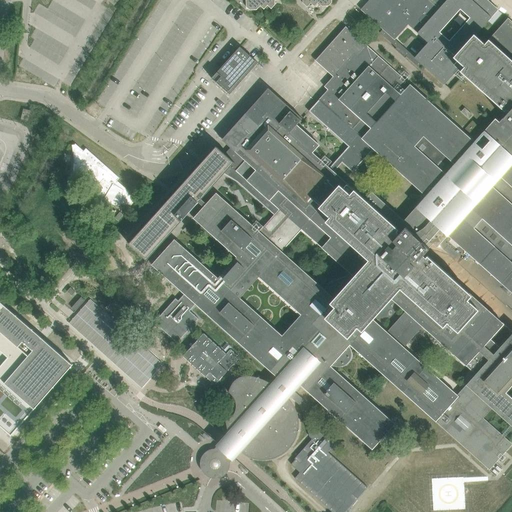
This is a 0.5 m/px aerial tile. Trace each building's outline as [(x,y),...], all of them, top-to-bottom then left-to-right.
[(319,100),(309,111),(349,147),(330,168),(312,153),(319,145),(297,125),(303,119),(273,92),(269,88),(245,115),(222,140),(231,148),(225,154),(219,148),(217,146),(215,148),(207,157),(188,178),(129,244),(147,260),(199,202),(204,207),(194,218),(237,257),(218,278),(175,240),(152,265),(184,294),(178,300),(176,298),(154,322),(177,343),(199,319),(190,311),(196,304),(278,377),(272,384),(265,380),(258,377),(250,376),(242,376),(238,378),(234,381),(232,384),(230,387),(229,389),(229,392),(232,394),(234,397),(235,400),(236,402),(236,405),(236,409),(235,411),(234,414),(232,417),(229,419),(227,420),(226,420),(229,432),(225,436),(225,437),(224,438),(220,443),(219,444),(218,444),(218,445),(222,448),(222,449),(221,450),(221,451),(221,452),(221,453),(222,453),(222,454),(223,455),(224,456),(225,456),(226,456),(227,456),(228,456),(229,455),(230,455),(234,458),(235,457),(239,452),(241,451),(243,452),(245,454),(248,455),(254,458),(260,459),(265,460),(270,459),(274,458),(282,454),(288,449),(294,442),(295,440),(297,435),(298,430),(299,424),(299,419),(297,413),(295,407),(292,402),(288,398),(290,395),(299,404),(303,413),(310,437),(312,439),(295,458),(296,459),(291,464),(300,472),(295,478),(332,511),(345,511),(368,487),(328,452),(336,443),(321,429),(316,435),(310,412),(303,399),(294,391),(300,384),(322,404),(324,402),(352,427),(350,429),(372,449),(395,424),(355,388),(353,390),(329,368),(332,365),(333,365),(337,366),(340,366),(344,365),(347,363),(350,361),(351,357),(352,354),(351,350),(350,347),(349,346),(350,344),(436,421),(489,469),(511,444),(483,418),(492,408),(511,425),(511,331),(504,324),(431,258),(428,256),(427,257),(424,254),(429,248),(426,245),(429,241),(435,246),(446,233),(511,292),(511,22),(508,19),(485,44),(475,36),(498,10),(487,0),(369,0),(364,7),(361,10),(383,30),(380,33),(397,48),(396,49),(406,58),(407,57),(420,69),(423,65),(444,84),(458,69),(505,111),(505,110),(508,112),(499,122),(495,119),(474,142),(371,49),(345,27),(315,61),(334,77),(325,86),(328,90),(319,100)] [(322,6),(329,6),(332,2),(331,0),(246,0),(246,7),(250,10),(257,10),(260,6),(264,10),(268,6),(272,9),(275,5),(275,1),(275,0),(302,0),(303,3),(303,4),(307,7),(311,3),(314,7),(315,7),(318,3),(322,6)] [(230,95),(231,95),(231,94),(230,94),(258,64),(259,64),(259,63),(239,46),(211,78),(230,95)] [(465,108),(462,112),(469,119),(473,115),(465,108)] [(21,119),(29,121),(31,111),(24,109),(21,119)] [(75,144),(72,145),(75,163),(74,163),(72,180),(86,178),(93,189),(91,191),(100,206),(104,203),(120,206),(121,204),(130,206),(135,201),(137,199),(134,196),(117,181),(120,178),(86,149),(84,151),(76,144),(75,144),(76,144),(75,144)] [(72,295),(75,292),(71,287),(67,291),(72,295)] [(85,300),(81,297),(72,308),(75,311),(85,300)] [(90,299),(69,323),(142,388),(163,364),(90,299)] [(0,300),(0,426),(12,437),(74,365),(0,300)] [(192,346),(183,356),(215,385),(240,357),(231,349),(226,354),(204,333),(198,340),(192,346)] [(222,448),(218,444),(215,447),(215,448),(213,450),(205,452),(200,458),(198,465),(199,471),(204,477),(211,479),(218,479),(225,474),(228,468),(228,463),(234,458),(230,455),(229,455),(228,456),(227,456),(226,456),(225,456),(224,456),(223,455),(222,454),(222,453),(221,453),(221,452),(221,451),(221,450),(222,449),(222,448)]
